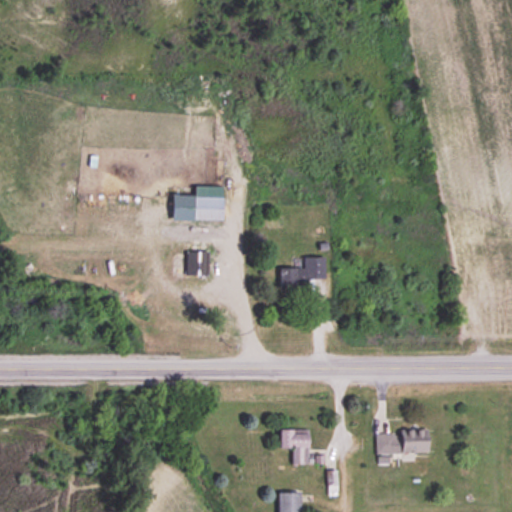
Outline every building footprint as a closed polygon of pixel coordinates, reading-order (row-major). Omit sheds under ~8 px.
[(194,198),(194,218),(219,219),(220,198),(194,198)] [(206,253),(205,274),(185,273),(186,252),(206,253)] [(323,258),(323,278),(307,278),(307,288),(279,288),(279,269),(303,269),(303,258),(323,258)] [(279,429),(279,449),(291,449),(291,466),(307,466),(307,429),(279,429)] [(426,454),(426,431),(375,431),(375,454),(426,454)] [(277,492),(276,511),(299,511),(299,492),(277,492)]
